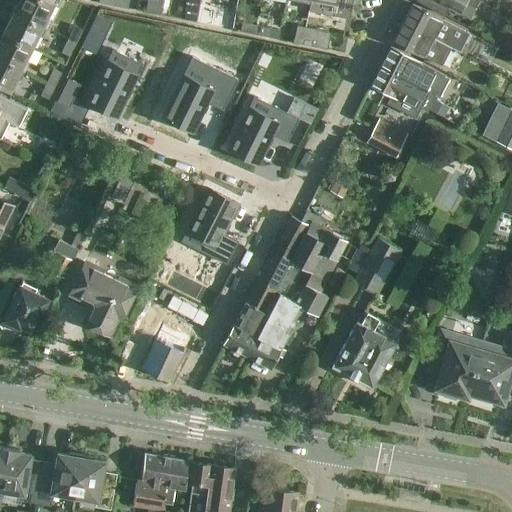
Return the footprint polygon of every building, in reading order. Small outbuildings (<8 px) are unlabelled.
[(19,0),(13,13),(46,29),(50,20),(46,18),(53,5),(43,0),(19,0)] [(126,0),(113,0),(112,6),(127,9),(128,0),(126,0)] [(195,23),(199,0),(186,0),(183,20),(195,23)] [(199,0),(195,23),(208,25),(212,0),(199,0)] [(309,0),(309,3),(308,10),(332,14),(334,3),(334,0),(309,0)] [(415,0),(445,15),(448,8),(459,14),(465,2),(476,8),(479,0),(415,0)] [(443,19),(429,12),(418,6),(413,3),(404,20),(422,30),(450,49),(451,48),(465,57),(468,51),(461,47),(463,43),(467,44),(471,38),(467,35),(468,34),(443,19)] [(160,16),(161,7),(147,4),(145,13),(160,16)] [(13,13),(3,34),(31,48),(38,35),(41,37),(46,29),(13,13)] [(393,42),(423,57),(441,67),(450,49),(422,30),(404,20),(393,42)] [(254,35),(256,26),(241,23),(240,32),(254,35)] [(67,39),(75,43),(82,30),(74,25),(67,39)] [(256,26),(254,35),(268,37),(270,28),(256,26)] [(329,32),(305,27),(295,26),(292,43),(326,49),(328,39),(327,39),(329,32)] [(3,34),(0,39),(0,59),(24,71),(29,62),(25,61),(31,48),(3,34)] [(75,43),(67,39),(61,52),(69,56),(75,43)] [(390,47),(380,66),(413,83),(428,91),(438,96),(448,79),(419,64),(420,63),(390,47)] [(106,60),(86,103),(117,117),(137,75),(142,64),(112,49),(107,61),(106,60)] [(58,56),(56,60),(65,65),(67,60),(58,56)] [(192,57),(162,118),(193,133),(207,103),(222,110),(238,79),(192,57)] [(24,71),(0,59),(0,86),(10,92),(16,78),(20,80),(24,71)] [(428,91),(413,83),(380,66),(370,85),(390,95),(386,103),(414,117),(428,91)] [(46,82),(54,86),(60,73),(52,69),(46,82)] [(498,89),(511,95),(511,81),(504,77),(498,89)] [(68,78),(56,102),(69,108),(80,84),(68,78)] [(54,86),(46,82),(40,94),(48,98),(54,86)] [(0,138),(8,122),(17,127),(26,111),(0,96),(0,138)] [(248,107),(227,149),(258,164),(272,134),(287,142),(299,118),(253,96),(248,107)] [(434,100),(429,110),(443,117),(448,107),(434,100)] [(511,111),(509,109),(494,139),(511,147),(511,111)] [(373,128),(367,140),(393,154),(400,142),(373,128)] [(135,175),(123,169),(111,195),(123,201),(135,175)] [(30,201),(35,190),(9,177),(4,188),(30,201)] [(411,197),(415,190),(404,184),(400,191),(411,197)] [(208,188),(181,241),(226,264),(238,240),(223,233),(238,203),(208,188)] [(511,188),(510,188),(502,213),(511,216),(511,188)] [(0,230),(13,204),(0,198),(0,230)] [(291,215),(257,281),(272,289),(278,279),(286,284),(288,279),(294,282),(299,272),(307,276),(294,300),(278,292),(267,313),(268,314),(246,356),(269,368),(277,354),(280,356),(284,349),(279,346),(282,341),(286,343),(293,330),(288,327),(300,305),(315,313),(325,294),(317,290),(344,238),(318,224),(321,219),(304,210),(299,220),(291,215)] [(358,282),(366,287),(378,293),(401,250),(380,239),(371,258),(358,282)] [(51,255),(55,256),(48,271),(63,279),(78,250),(59,241),(51,255)] [(94,303),(90,311),(85,322),(91,325),(94,330),(100,330),(107,333),(116,313),(121,316),(135,287),(115,278),(116,276),(116,274),(115,272),(114,271),(112,269),(110,269),(108,269),(106,270),(105,271),(104,272),(84,263),(71,291),(94,303)] [(336,268),(328,282),(337,287),(345,272),(336,268)] [(222,344),(246,356),(268,314),(267,313),(262,310),(272,289),(257,281),(235,323),(233,322),(222,344)] [(47,298),(19,284),(17,288),(14,289),(12,294),(13,297),(2,319),(5,320),(3,325),(13,329),(15,325),(18,327),(20,324),(29,329),(38,310),(41,311),(47,298)] [(172,296),(166,306),(202,326),(208,315),(172,296)] [(333,366),(373,387),(393,351),(404,357),(412,342),(401,336),(397,343),(358,321),(333,366)] [(458,393),(465,395),(479,349),(463,344),(457,334),(439,329),(428,370),(439,374),(435,387),(444,389),(442,394),(456,398),(458,393)] [(184,348),(157,333),(141,367),(169,380),(184,348)] [(499,355),(479,349),(465,395),(466,395),(467,391),(475,393),(473,397),(487,402),(489,397),(501,400),(506,384),(511,385),(511,338),(510,339),(509,343),(507,348),(507,347),(500,351),(499,355)] [(7,448),(0,489),(0,490),(22,495),(21,500),(35,503),(43,460),(30,458),(31,454),(20,452),(20,450),(7,448)] [(74,497),(81,454),(69,452),(68,454),(57,452),(55,462),(43,460),(35,503),(50,505),(52,493),(74,497)] [(184,488),(187,460),(144,452),(141,480),(174,487),(184,488)] [(95,506),(110,509),(115,479),(102,476),(105,461),(94,459),(94,456),(81,454),(74,497),(96,501),(95,506)] [(188,511),(228,511),(234,468),(191,462),(188,482),(192,482),(188,511)] [(160,511),(162,503),(172,505),(174,487),(141,480),(137,479),(133,505),(148,507),(146,511),(160,511)] [(262,487),(258,511),(280,511),(281,511),(286,511),(294,511),(298,491),(262,487)]
